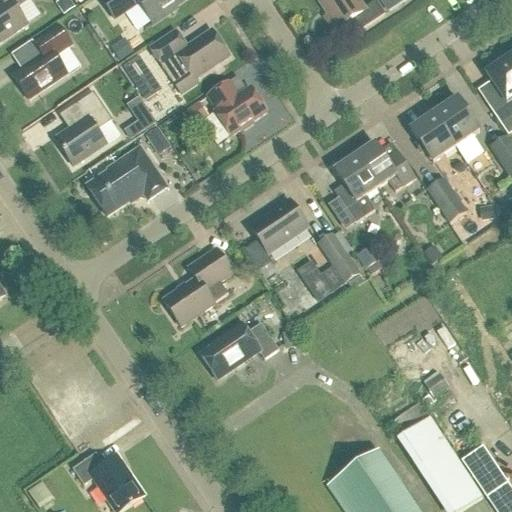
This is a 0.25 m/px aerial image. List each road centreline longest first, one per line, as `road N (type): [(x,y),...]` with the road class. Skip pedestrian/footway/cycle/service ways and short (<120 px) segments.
road 1 (residential): [(77,296),(108,265),(326,116)]
road 2 (unclassified): [(226,511),(77,296)]
road 3 (residential): [(326,116),(497,0)]
road 4 (unclassified): [(77,296),(0,181)]
road 5 (residential): [(326,116),(253,0)]
